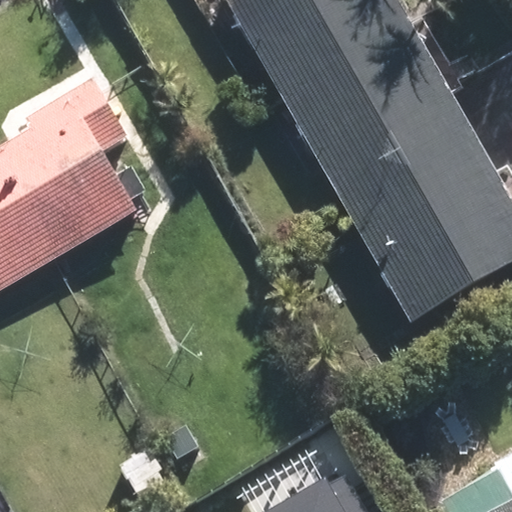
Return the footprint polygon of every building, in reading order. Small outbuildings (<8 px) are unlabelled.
[(229,0),(416,326),(511,270),(511,198),(453,97),(469,87),(430,20),(414,28),(397,0),(229,0)] [(0,149),(0,159),(57,260),(132,217),(99,157),(124,143),(90,84),(22,123),(28,134),(0,149)] [(0,292),(57,260),(0,159),(0,292)] [(199,458),(182,429),(162,441),(179,469),(199,458)] [(511,511),(511,454),(488,469),(491,473),(435,506),(438,511),(511,511)] [(159,487),(142,457),(117,470),(135,501),(159,487)] [(320,490),(280,511),(364,511),(347,480),(322,494),(320,490)]
